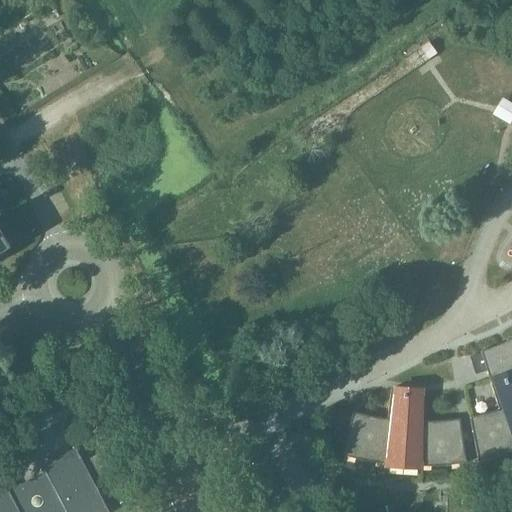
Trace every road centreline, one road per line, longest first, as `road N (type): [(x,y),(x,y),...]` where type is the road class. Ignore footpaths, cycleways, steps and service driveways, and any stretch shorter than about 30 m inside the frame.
road 1 (track): [(243,0),(5,144)]
road 2 (residential): [(197,511),(93,324)]
